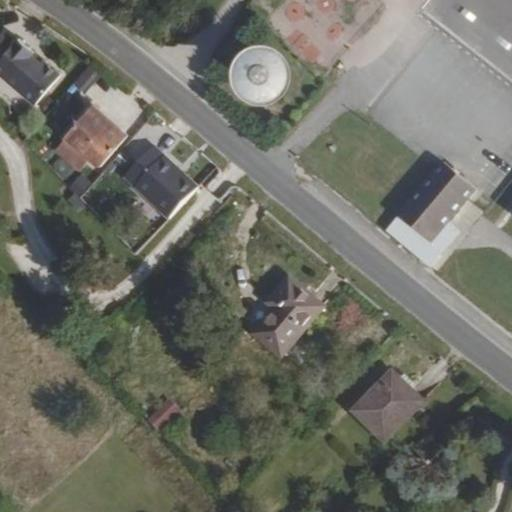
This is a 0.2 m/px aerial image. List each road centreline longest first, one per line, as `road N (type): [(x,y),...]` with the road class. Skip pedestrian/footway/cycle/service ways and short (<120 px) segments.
road 1 (tertiary): [(511,374),(50,0)]
road 2 (unknown): [(238,150),(205,206),(147,271),(96,308),(79,307),(55,282),(4,149)]
